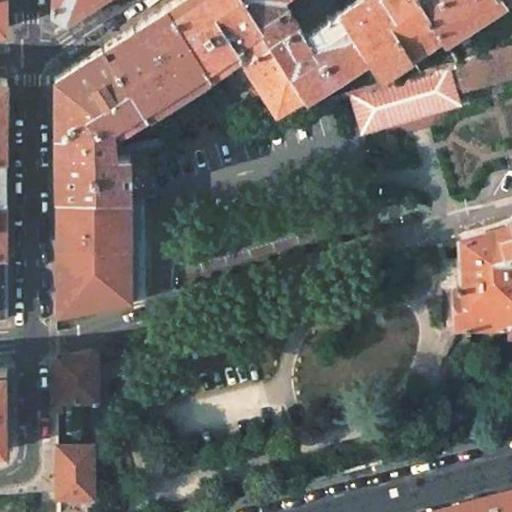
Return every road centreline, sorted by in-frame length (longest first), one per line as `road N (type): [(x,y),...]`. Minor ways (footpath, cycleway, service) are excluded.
road 1 (residential): [(29,340),(29,52)]
road 2 (tertiary): [(336,511),(511,468)]
road 3 (residential): [(0,475),(16,474),(28,454),(29,340)]
